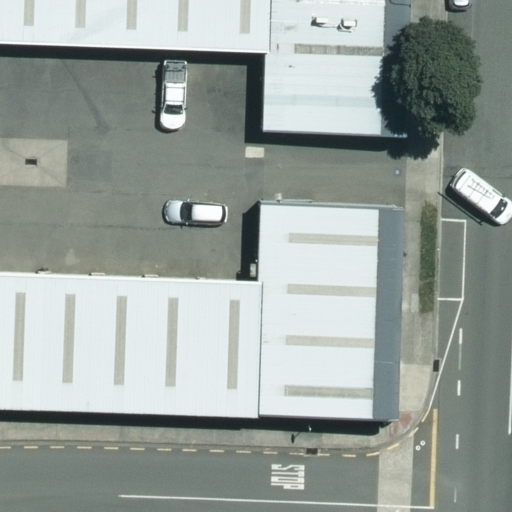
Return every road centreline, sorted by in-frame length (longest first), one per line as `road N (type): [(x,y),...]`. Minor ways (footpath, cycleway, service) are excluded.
road 1 (unclassified): [(0,499),(500,508)]
road 2 (unclassified): [(500,508),(511,294)]
